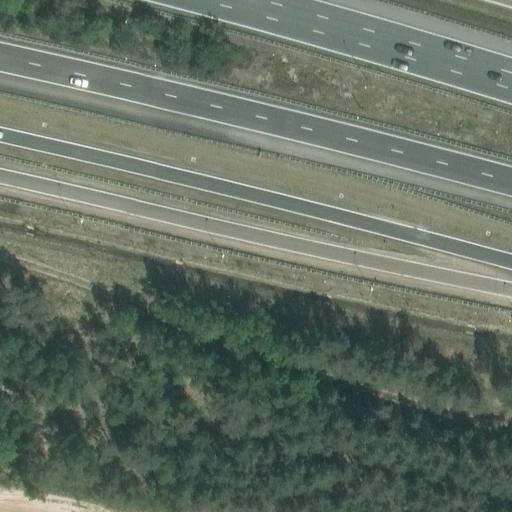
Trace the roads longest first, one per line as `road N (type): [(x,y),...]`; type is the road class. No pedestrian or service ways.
road 1 (track): [(511,433),(58,267),(0,255)]
road 2 (motorway): [(0,133),(511,262)]
road 3 (motorway): [(0,56),(511,180)]
road 4 (motorway): [(0,177),(430,279),(511,289)]
road 5 (motorway): [(511,82),(235,0)]
